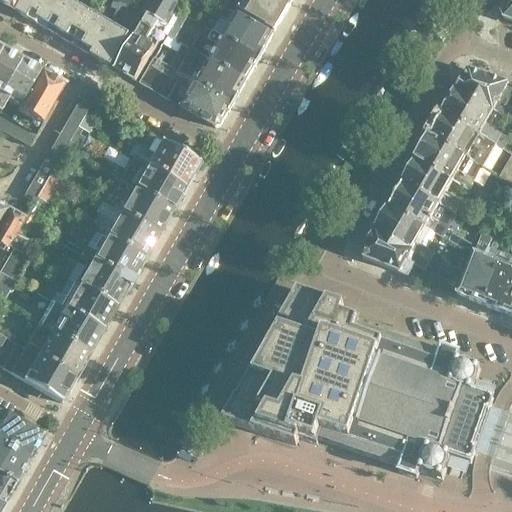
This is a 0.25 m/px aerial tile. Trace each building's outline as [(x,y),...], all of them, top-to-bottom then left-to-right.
[(0,0),(0,4),(15,13),(23,0),(0,0)] [(23,0),(15,13),(35,24),(49,0),(23,0)] [(67,0),(49,0),(35,24),(55,36),(74,4),(67,0)] [(115,71),(136,83),(139,78),(138,78),(155,49),(167,28),(182,0),(150,0),(143,14),(146,16),(134,37),(117,66),(118,66),(115,71)] [(278,0),(228,0),(226,5),(267,28),(266,30),(269,31),(270,30),(275,33),(289,8),(290,8),(291,7),(278,0)] [(511,0),(509,0),(501,14),(504,20),(511,22),(511,0)] [(125,7),(118,3),(114,11),(121,15),(125,7)] [(74,4),(55,36),(78,49),(96,17),(74,4)] [(226,9),(213,32),(260,60),(265,51),(273,36),(266,32),(226,9)] [(178,12),(165,35),(174,40),(187,17),(178,12)] [(78,49),(90,56),(97,60),(116,28),(96,17),(78,49)] [(97,60),(112,69),(114,64),(113,63),(129,36),(116,28),(97,60)] [(247,82),(255,69),(260,60),(213,32),(207,41),(200,36),(191,51),(208,60),(247,82)] [(247,82),(208,60),(201,57),(193,70),(183,64),(191,51),(183,46),(165,36),(160,43),(162,45),(178,54),(170,68),(178,73),(195,83),(234,105),(239,97),(239,96),(247,82)] [(2,51),(0,53),(0,98),(21,62),(2,51)] [(229,115),(234,105),(195,83),(178,73),(170,68),(154,59),(142,80),(140,85),(167,101),(170,97),(169,96),(176,86),(189,93),(183,104),(184,105),(181,109),(216,129),(216,130),(221,128),(221,127),(228,114),(229,115)] [(21,62),(0,98),(0,113),(6,102),(18,108),(39,73),(21,62)] [(468,70),(456,91),(494,112),(506,120),(510,121),(511,118),(511,110),(507,107),(511,96),(511,85),(509,84),(468,70)] [(39,73),(18,108),(17,111),(41,126),(64,87),(39,73)] [(456,91),(443,113),(480,136),(496,146),(504,149),(510,140),(497,132),(506,120),(494,112),(456,91)] [(23,198),(34,204),(36,200),(49,176),(64,152),(64,151),(77,128),(83,118),(92,103),(81,97),(23,198)] [(443,113),(430,137),(467,159),(481,168),(483,168),(496,146),(480,136),(443,113)] [(94,124),(83,118),(77,128),(88,134),(94,124)] [(0,119),(0,131),(28,147),(34,138),(0,119)] [(86,133),(77,128),(64,151),(64,152),(74,157),(86,133)] [(190,181),(199,166),(149,137),(142,149),(136,145),(129,157),(135,160),(146,167),(186,190),(190,182),(190,181)] [(430,137),(416,160),(452,182),(469,192),(474,182),(473,180),(481,168),(467,159),(430,137)] [(135,160),(122,153),(117,161),(130,168),(135,160)] [(511,155),(499,178),(505,181),(511,185),(511,155)] [(416,160),(402,184),(439,205),(456,215),(474,225),(478,218),(468,209),(445,195),(452,182),(416,160)] [(180,199),(186,190),(146,167),(132,191),(171,214),(180,199)] [(49,176),(36,200),(46,205),(60,182),(49,176)] [(170,213),(132,191),(114,180),(100,204),(157,237),(170,213)] [(511,201),(511,197),(511,185),(505,181),(499,196),(511,201)] [(402,184),(389,207),(436,234),(442,238),(456,215),(439,205),(402,184)] [(33,227),(46,206),(37,200),(24,222),(33,227)] [(389,207),(375,230),(412,252),(431,262),(435,254),(427,250),(436,234),(389,207)] [(143,261),(157,237),(118,215),(109,209),(95,232),(105,238),(143,261)] [(7,212),(0,225),(0,250),(5,253),(8,247),(13,239),(23,221),(7,212)] [(412,252),(375,230),(363,252),(362,253),(363,259),(400,274),(407,276),(408,272),(410,272),(414,266),(425,272),(431,262),(412,252)] [(75,252),(79,245),(58,232),(54,239),(75,252)] [(452,233),(447,241),(458,247),(463,239),(452,233)] [(458,291),(457,296),(483,306),(504,254),(489,248),(492,239),(482,235),(474,254),(459,291),(458,291)] [(105,238),(91,262),(130,285),(136,276),(135,276),(144,261),(143,261),(105,238)] [(24,245),(13,239),(8,247),(10,248),(13,250),(19,253),(24,245)] [(13,250),(0,272),(0,274),(0,275),(14,282),(17,284),(31,260),(19,253),(13,250)] [(511,256),(504,254),(483,306),(511,317),(511,256)] [(67,281),(77,286),(116,309),(124,294),(125,294),(130,285),(91,262),(86,271),(76,264),(66,281),(67,281)] [(455,269),(445,264),(442,269),(452,276),(455,269)] [(11,294),(17,284),(14,282),(0,275),(0,274),(0,287),(8,293),(11,294)] [(54,294),(50,302),(102,332),(115,309),(116,310),(116,309),(77,286),(67,281),(59,296),(54,294)] [(219,420),(219,421),(296,447),(298,440),(304,442),(304,441),(310,442),(309,444),(316,446),(318,441),(356,454),(356,452),(362,454),(361,456),(399,469),(397,474),(404,476),(404,474),(410,477),(410,478),(416,480),(418,474),(442,482),(450,459),(470,466),(474,455),(493,462),(510,412),(491,406),(493,400),(472,393),(480,370),(457,362),(459,355),(452,353),(452,355),(446,353),(447,351),(440,349),(438,354),(400,341),(400,343),(394,341),(395,339),(357,326),(359,321),(352,319),(352,320),(346,318),(346,317),(340,315),(343,308),(293,291),(291,291),(291,292),(292,293),(287,302),(286,301),(285,303),(286,303),(280,313),(279,313),(278,314),(279,315),(273,325),(272,325),(270,327),(243,374),(244,374),(229,401),(230,401),(226,408),(225,408),(224,409),(225,410),(220,419),(219,418),(218,420),(219,420)] [(89,357),(102,332),(50,302),(37,326),(89,357)] [(81,372),(80,371),(89,357),(37,326),(36,326),(22,350),(36,358),(76,381),(81,372)] [(22,382),(61,405),(70,390),(76,381),(36,358),(25,352),(21,360),(11,375),(22,382)] [(41,440),(3,418),(0,423),(0,447),(28,463),(41,440)] [(199,444),(190,439),(183,454),(192,458),(197,461),(204,448),(199,445),(199,444)] [(0,479),(14,488),(28,463),(0,447),(0,479)] [(0,508),(0,509),(5,502),(6,502),(14,488),(0,479),(0,508)]
